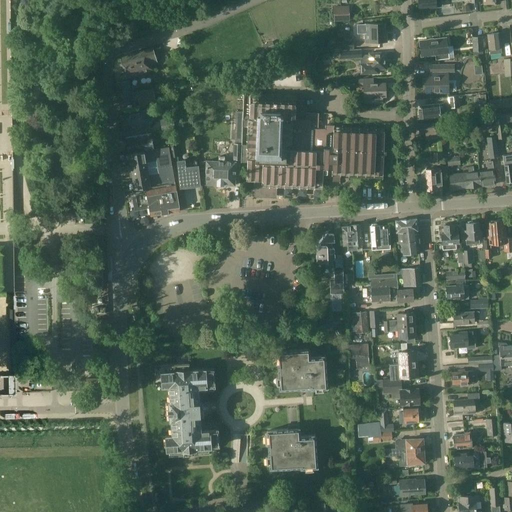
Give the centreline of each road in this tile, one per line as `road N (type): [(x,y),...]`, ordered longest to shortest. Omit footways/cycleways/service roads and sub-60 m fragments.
road 1 (residential): [(132,257),(119,218),(109,58),(258,0)]
road 2 (residential): [(445,511),(426,207)]
road 3 (residential): [(132,257),(192,220),(407,208)]
road 4 (residential): [(136,511),(119,360),(119,311),(132,257)]
road 5 (residential): [(407,208),(405,28)]
